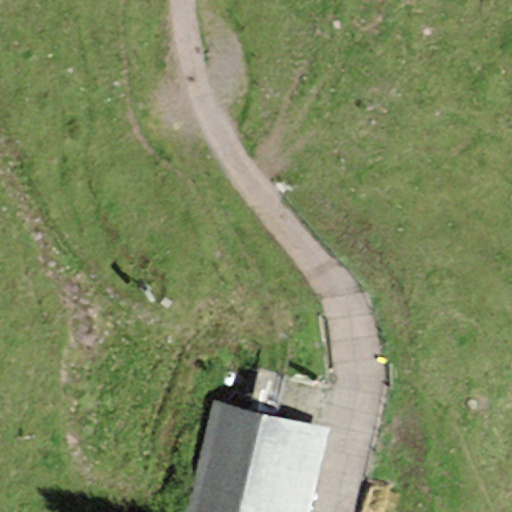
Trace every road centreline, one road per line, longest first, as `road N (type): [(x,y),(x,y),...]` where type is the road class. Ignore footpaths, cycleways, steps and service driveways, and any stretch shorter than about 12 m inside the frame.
road 1 (track): [(183,0),(195,80),(217,136),(270,221),(342,308),(356,348)]
road 2 (track): [(356,348),(357,386),(329,511)]
